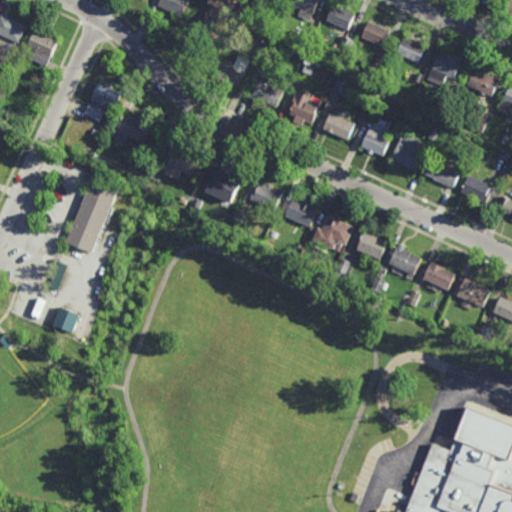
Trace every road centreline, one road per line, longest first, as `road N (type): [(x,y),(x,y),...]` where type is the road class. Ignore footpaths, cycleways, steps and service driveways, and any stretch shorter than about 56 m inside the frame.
road 1 (residential): [(67,0),(116,28),(210,118),(511,256)]
road 2 (residential): [(101,18),(0,237)]
